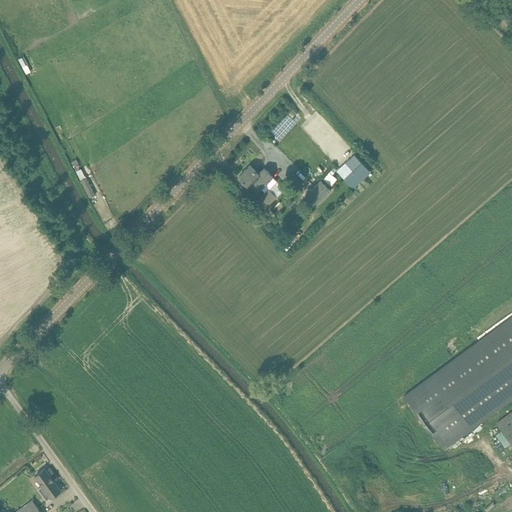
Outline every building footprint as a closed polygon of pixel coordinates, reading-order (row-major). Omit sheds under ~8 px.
[(353,171),(344,179),(353,188),(370,172),(355,155),(346,163),(353,171)] [(250,165),(239,177),(248,186),(253,180),(261,188),(265,193),(269,189),(276,197),(284,189),(272,177),(273,177),(264,168),(258,174),(250,165)] [(82,179),(88,197),(94,194),(88,177),(82,179)] [(305,197),(315,208),(331,190),(321,180),(305,197)] [(257,201),(265,208),(276,197),(269,189),(257,201)] [(511,399),(511,315),(471,345),(404,395),(444,450),(511,399)] [(511,413),(499,423),(511,440),(511,413)] [(45,468),(35,476),(42,486),(38,489),(44,496),(48,493),(51,498),(61,490),(54,481),(57,479),(50,469),(47,472),(45,468)] [(41,511),(33,500),(16,511),(41,511)]
